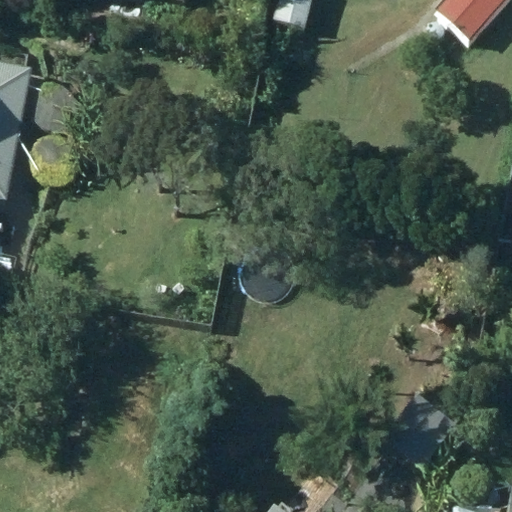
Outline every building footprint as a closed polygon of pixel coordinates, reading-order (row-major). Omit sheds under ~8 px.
[(51,0),(50,12),(148,26),(151,0),(51,0)] [(469,59),(511,10),(511,6),(505,0),(459,0),(434,29),(469,59)] [(35,125),(41,131),(48,135),(56,136),(63,134),(70,130),(75,124),(78,117),(79,109),(76,102),(72,95),(65,91),(58,89),(50,89),(43,92),(37,97),(33,103),(31,111),(32,118),(35,125)] [(27,97),(0,92),(0,226),(4,227),(27,97)] [(511,226),(511,183),(506,182),(498,224),(511,226)] [(459,429),(416,395),(378,443),(420,477),(459,429)]
